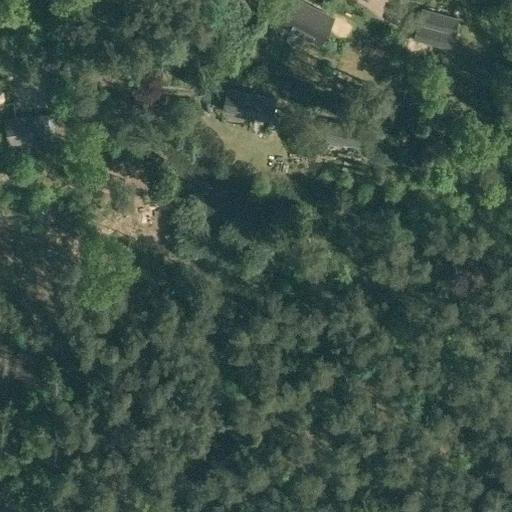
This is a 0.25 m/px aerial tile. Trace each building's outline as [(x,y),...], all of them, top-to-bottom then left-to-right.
[(312,7),(296,0),(272,0),(265,14),(318,40),(331,15),(313,5),(312,7)] [(449,47),(457,18),(422,8),(412,37),(449,47)] [(0,21),(6,27),(14,17),(3,9),(0,12),(0,21)] [(223,109),(271,120),(275,98),(228,87),(223,109)] [(53,112),(31,115),(31,114),(4,117),(8,144),(35,140),(34,133),(44,132),(45,137),(56,136),(53,112)] [(328,119),(325,140),(358,146),(362,126),(328,119)]
